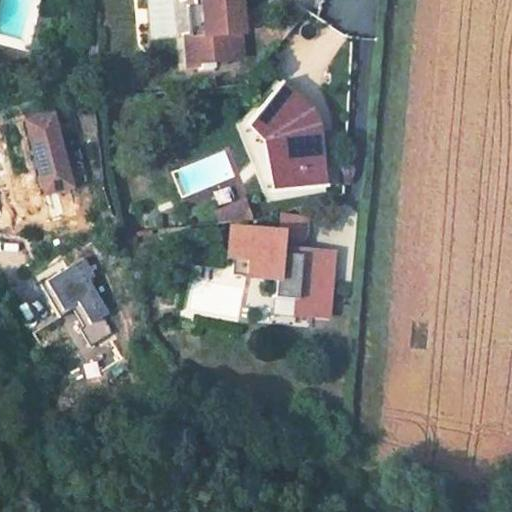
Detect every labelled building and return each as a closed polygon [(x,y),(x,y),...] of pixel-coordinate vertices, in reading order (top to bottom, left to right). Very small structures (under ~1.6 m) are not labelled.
[(243,0),(193,0),(194,7),(201,6),(204,36),(184,38),(186,68),(198,67),(198,70),(212,69),(211,66),(223,64),(223,59),(241,58),(238,33),(241,33),(240,18),(235,18),(234,10),(244,9),(243,0)] [(265,145),(271,194),(322,187),(313,123),(304,107),(277,86),(242,124),(265,145)] [(51,117),(22,123),(38,198),(67,191),(51,117)] [(236,130),(263,195),(271,194),(265,145),(242,124),(236,130)] [(71,208),(67,191),(38,198),(42,214),(71,208)] [(300,218),(279,216),(278,233),(276,254),(297,256),(297,251),(300,218)] [(278,233),(227,229),(225,257),(230,257),(229,276),(272,280),(271,299),(294,301),(292,315),(325,317),(330,254),(297,251),(297,256),(276,254),(278,233)]
